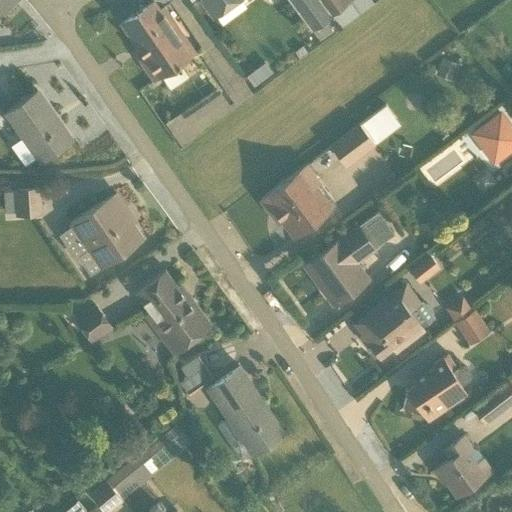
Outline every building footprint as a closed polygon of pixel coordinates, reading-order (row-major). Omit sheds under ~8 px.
[(195,49),(226,95),(223,97),(219,92),(182,117),(178,112),(163,122),(179,146),(195,135),(194,133),(251,92),(183,0),(137,0),(138,0),(137,0),(147,0),(118,21),(141,55),(137,58),(151,79),(152,80),(160,75),(168,87),(186,76),(178,62),(194,51),(163,4),(168,1),(198,46),(195,49)] [(197,0),(210,18),(235,0),(197,0)] [(318,41),(337,26),(317,0),(286,0),(310,32),(311,31),(318,41)] [(318,0),(330,16),(351,0),(318,0)] [(373,3),(369,0),(351,0),(330,16),(339,29),(373,3)] [(440,59),(434,75),(451,81),(458,66),(440,59)] [(69,138),(35,89),(2,113),(19,136),(8,144),(23,165),(33,157),(36,161),(69,138)] [(398,124),(384,105),(360,123),(375,142),(398,124)] [(511,125),(499,109),(467,133),(492,165),(511,149),(511,125)] [(373,146),(357,125),(328,146),(344,168),(373,146)] [(320,183),(306,164),(259,200),(277,223),(280,221),(292,237),(331,207),(315,186),(320,183)] [(484,168),(470,179),(481,193),(495,182),(484,168)] [(12,190),(2,191),(4,212),(13,211),(14,216),(41,214),(39,186),(12,187),(12,190)] [(134,221),(114,193),(68,225),(98,268),(141,239),(130,223),(134,221)] [(374,248),(392,234),(376,212),(302,265),(332,306),(369,279),(357,263),(375,250),(374,248)] [(407,269),(418,283),(438,268),(427,254),(407,269)] [(177,287),(164,271),(133,294),(147,312),(142,316),(171,355),(210,325),(180,285),(177,287)] [(360,336),(358,337),(366,347),(368,346),(379,359),(392,349),(394,352),(403,347),(423,332),(421,328),(434,318),(432,316),(431,310),(428,306),(419,301),(405,284),(351,324),(360,336)] [(461,296),(443,308),(453,323),(471,311),(461,296)] [(73,320),(90,343),(111,327),(94,305),(73,320)] [(468,345),(488,331),(473,309),(453,323),(468,345)] [(405,389),(401,409),(421,413),(427,421),(465,394),(460,387),(467,382),(469,377),(469,373),(466,369),(462,367),(456,367),(447,355),(430,364),(432,367),(426,370),(423,366),(408,375),(413,383),(405,389)] [(210,377),(196,356),(180,367),(187,377),(180,382),(187,393),(210,377)] [(282,434),(238,367),(204,390),(224,419),(216,425),(239,460),(240,461),(248,456),(249,456),(282,434)] [(511,403),(511,386),(507,381),(471,409),(483,425),(511,403)] [(189,443),(175,423),(145,448),(144,447),(105,480),(120,499),(189,443)] [(455,496),(483,476),(484,477),(491,472),(476,451),(470,448),(471,447),(463,435),(442,450),(448,459),(432,471),(441,484),(445,481),(455,496)] [(105,480),(88,494),(103,511),(106,511),(121,501),(105,480)] [(76,501),(62,511),(81,511),(84,510),(76,501)] [(177,511),(176,511),(174,511),(161,511),(164,509),(158,502),(145,511),(177,511)]
